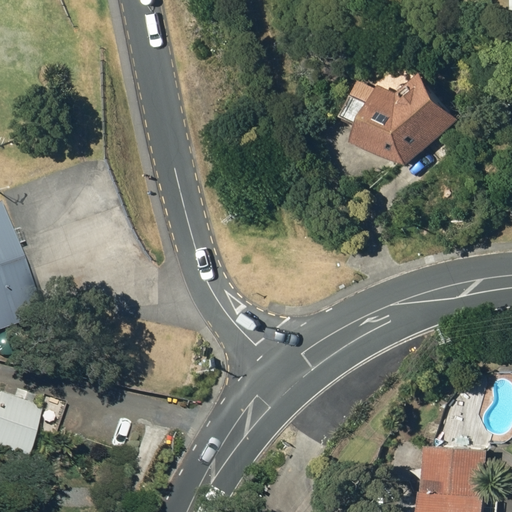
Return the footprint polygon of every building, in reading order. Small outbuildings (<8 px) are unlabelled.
[(349,112),(365,120),(357,138),(410,163),(463,117),(422,70),(398,91),(382,84),(374,101),(358,94),(349,112)] [(0,328),(38,315),(25,278),(0,205),(0,328)] [(0,450),(23,458),(40,407),(0,393),(0,450)] [(78,402),(53,423),(64,436),(89,414),(78,402)] [(489,498),(493,448),(433,443),(426,511),(500,511),(502,499),(489,498)]
